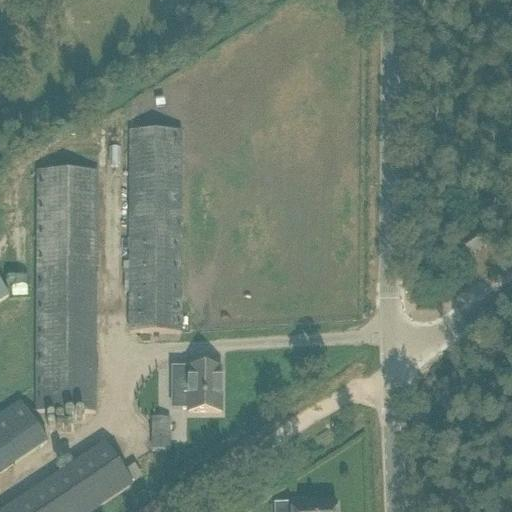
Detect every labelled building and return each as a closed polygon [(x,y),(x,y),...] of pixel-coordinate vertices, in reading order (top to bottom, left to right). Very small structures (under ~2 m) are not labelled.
[(181,133),(161,133),(129,133),(129,334),(180,335),(181,133)] [(34,414),(96,414),(98,174),(89,174),(89,172),(36,173),(34,414)] [(486,247),(477,234),(460,246),(468,258),(486,247)] [(188,414),(220,414),(220,370),(188,370),(188,371),(172,371),(172,411),(188,411),(188,414)] [(0,416),(0,476),(47,446),(19,404),(0,416)] [(150,451),(169,452),(170,420),(151,420),(150,451)] [(3,511),(96,511),(133,488),(104,445),(3,511)] [(336,511),(336,505),(317,506),(317,502),(291,503),(291,511),(336,511)]
